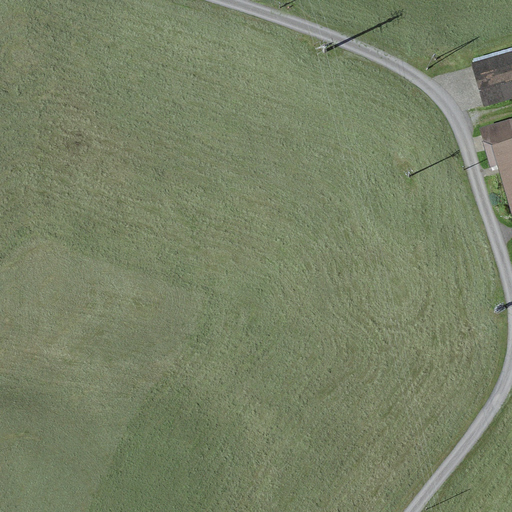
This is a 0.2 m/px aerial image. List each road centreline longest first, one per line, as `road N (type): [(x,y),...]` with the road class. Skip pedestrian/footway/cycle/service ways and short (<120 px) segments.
road 1 (track): [(511,298),(453,113),(392,60),(209,0)]
road 2 (track): [(414,511),(490,419),(511,366)]
